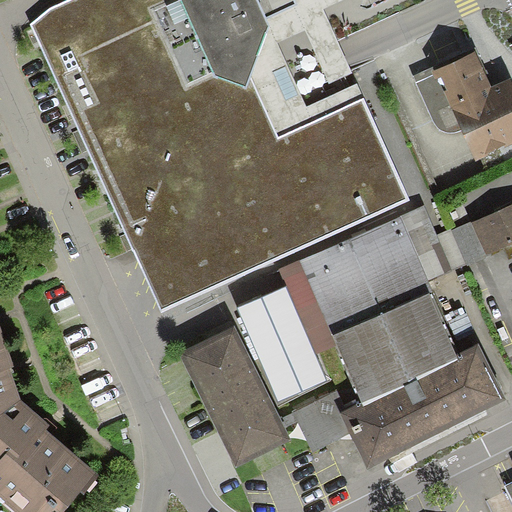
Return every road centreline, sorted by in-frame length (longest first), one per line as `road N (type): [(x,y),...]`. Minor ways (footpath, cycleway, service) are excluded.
road 1 (residential): [(0,57),(161,448)]
road 2 (residential): [(358,511),(511,436)]
